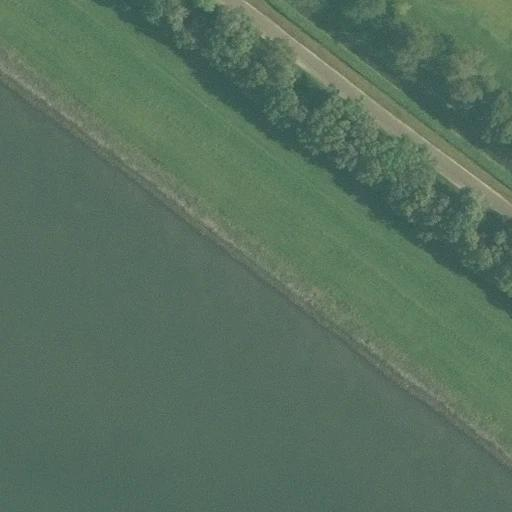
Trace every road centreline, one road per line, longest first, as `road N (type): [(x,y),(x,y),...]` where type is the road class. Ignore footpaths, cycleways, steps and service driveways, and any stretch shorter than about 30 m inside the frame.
road 1 (unclassified): [(511,217),(227,0)]
road 2 (track): [(511,145),(324,0)]
